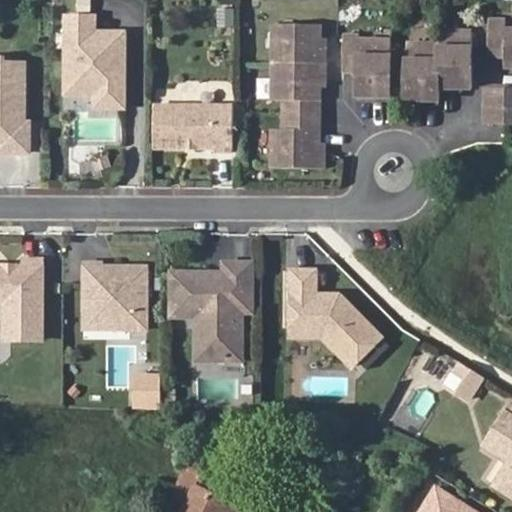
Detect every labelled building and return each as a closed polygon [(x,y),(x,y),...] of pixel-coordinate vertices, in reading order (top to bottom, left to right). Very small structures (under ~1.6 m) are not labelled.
[(91,17),(64,16),(64,34),(74,34),(74,47),(64,47),(64,80),(84,81),(94,91),(94,96),(94,107),(122,107),(122,85),(117,85),(117,75),(122,75),(122,33),(91,33),(91,17)] [(502,22),(485,22),(485,58),(496,58),(496,65),(505,65),(504,68),(511,68),(511,31),(502,32),(502,22)] [(316,25),(270,25),(270,63),(270,101),(281,101),(281,115),(281,130),(270,130),(269,169),(321,169),(321,151),(316,152),(316,116),(316,80),(321,80),(321,63),(321,47),(316,47),(316,25)] [(435,44),(403,44),(403,100),(436,100),(436,87),(468,87),(468,31),(435,31),(435,44)] [(355,36),(339,36),(339,71),(354,71),(354,96),(387,96),(387,40),(355,40),(355,36)] [(0,148),(26,148),(26,119),(21,119),(20,64),(0,64),(0,148)] [(84,81),(64,80),(64,95),(94,96),(94,91),(84,81)] [(511,88),(485,89),(485,122),(511,121),(511,88)] [(232,107),(152,107),(152,149),(212,149),(212,155),(231,155),(232,107)] [(1,268),(0,268),(0,305),(2,306),(2,342),(39,342),(40,262),(22,262),(22,268),(14,268),(11,271),(3,271),(1,268)] [(100,265),(83,264),(82,308),(92,308),(92,316),(101,325),(127,325),(127,330),(144,330),(144,269),(113,269),(112,274),(107,273),(107,268),(100,268),(100,265)] [(203,275),(168,275),(168,318),(193,318),(193,362),(223,362),(223,342),(238,342),(238,314),(248,313),(248,265),(221,265),(221,275),(221,278),(215,284),(215,289),(209,289),(209,284),(203,278),(203,275)] [(312,273),(289,273),(289,327),(303,327),(303,334),(324,334),(324,338),(355,367),(361,361),(375,346),(383,338),(340,297),(336,301),(318,301),(318,297),(312,297),(312,273)] [(221,275),(203,275),(203,278),(209,284),(209,289),(215,289),(215,284),(221,278),(221,275)] [(92,308),(82,308),(82,330),(127,330),(127,325),(101,325),(92,316),(92,308)] [(303,327),(289,327),(289,338),(324,338),(324,334),(303,334),(303,327)] [(238,342),(223,342),(223,362),(238,362),(238,342)] [(375,346),(361,361),(369,369),(383,355),(375,346)] [(471,405),(487,377),(459,361),(443,388),(471,405)] [(240,398),(240,379),(196,379),(196,398),(240,398)] [(511,416),(507,413),(488,444),(511,460),(511,469),(499,490),(511,498),(511,416)] [(190,511),(246,511),(198,487),(204,474),(200,473),(207,460),(195,454),(176,495),(194,505),(190,511)] [(475,511),(437,487),(421,511),(475,511)]
